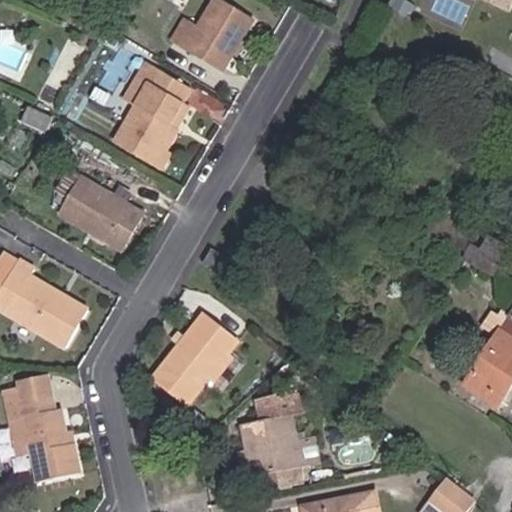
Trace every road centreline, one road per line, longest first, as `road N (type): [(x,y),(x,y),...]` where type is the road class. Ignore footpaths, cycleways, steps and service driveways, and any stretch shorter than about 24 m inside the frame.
road 1 (residential): [(134,511),(108,368),(308,27)]
road 2 (unknown): [(158,283),(45,220)]
